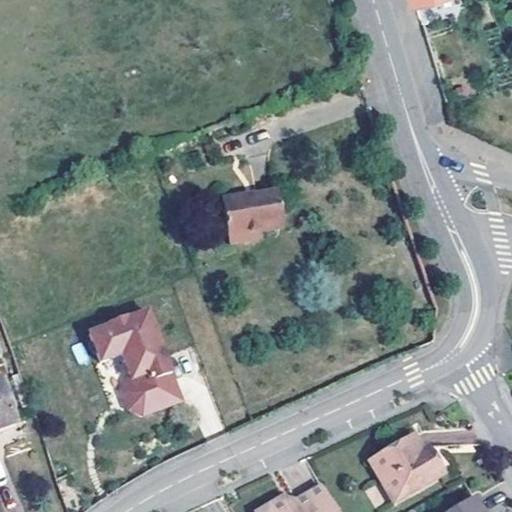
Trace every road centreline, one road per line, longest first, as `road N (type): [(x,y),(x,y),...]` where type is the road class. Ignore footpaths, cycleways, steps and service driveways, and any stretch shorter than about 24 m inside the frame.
road 1 (residential): [(127,511),(458,350)]
road 2 (residential): [(424,166),(373,0)]
